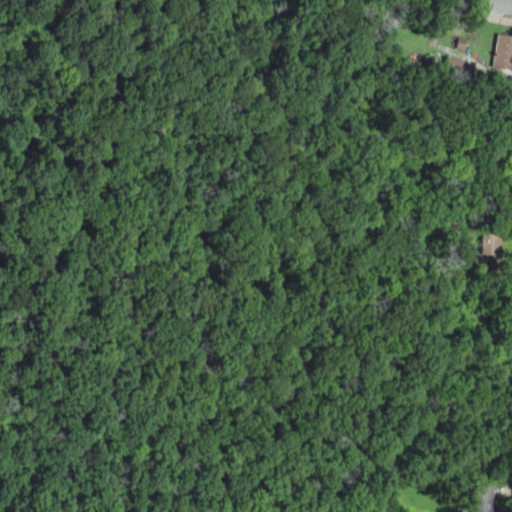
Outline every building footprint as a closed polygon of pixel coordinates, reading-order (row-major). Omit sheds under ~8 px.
[(511,13),(511,0),(481,0),(481,2),(490,3),(489,10),(511,13)] [(511,58),(511,35),(497,32),(491,66),(510,70),(511,58)] [(457,36),(456,47),(464,48),(466,38),(457,36)] [(448,55),(446,67),(462,70),(464,58),(448,55)] [(491,511),(491,485),(472,485),(472,511),(491,511)]
